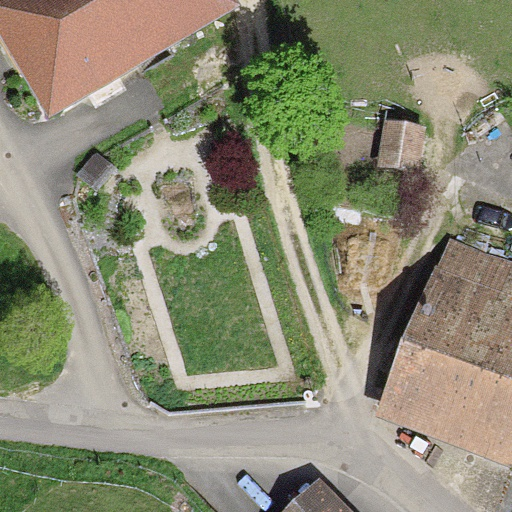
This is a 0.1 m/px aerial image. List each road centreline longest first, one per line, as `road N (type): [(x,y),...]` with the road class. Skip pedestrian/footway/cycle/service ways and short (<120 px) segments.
road 1 (residential): [(0,424),(311,439),(375,461),(439,511)]
road 2 (track): [(342,447),(317,309),(281,187),(262,43),(245,0)]
